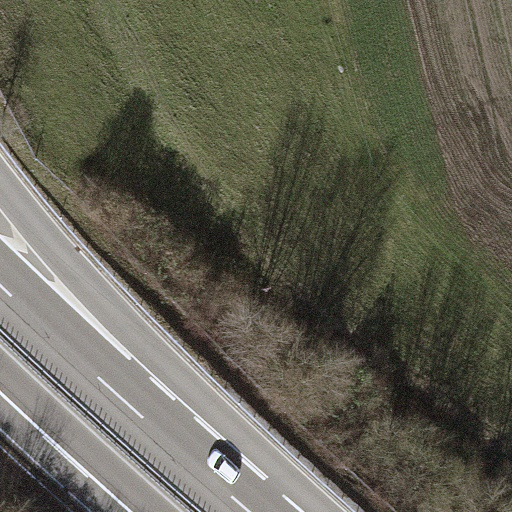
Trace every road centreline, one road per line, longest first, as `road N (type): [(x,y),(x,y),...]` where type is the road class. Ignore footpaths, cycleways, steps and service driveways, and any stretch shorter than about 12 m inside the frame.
road 1 (trunk): [(251,511),(0,283)]
road 2 (trunk): [(0,369),(154,511)]
